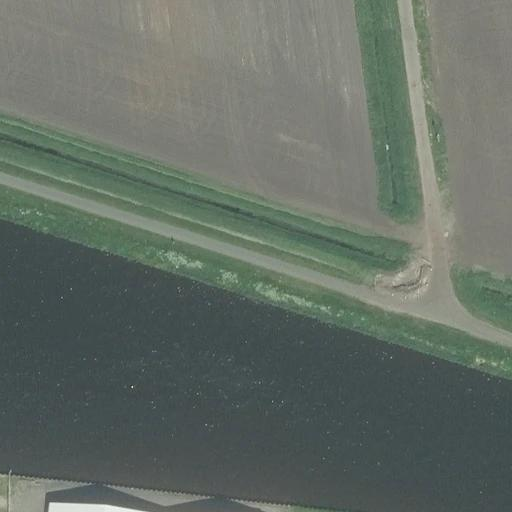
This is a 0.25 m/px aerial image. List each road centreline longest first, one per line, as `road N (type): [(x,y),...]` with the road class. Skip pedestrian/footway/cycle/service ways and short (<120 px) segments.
road 1 (unclassified): [(511,340),(0,178)]
road 2 (track): [(443,318),(402,0)]
